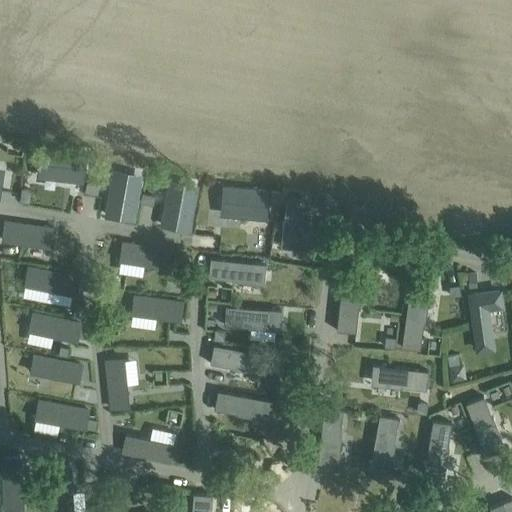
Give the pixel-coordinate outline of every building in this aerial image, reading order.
[(46,148),(43,178),(82,182),(86,152),(46,148)] [(111,176),(104,215),(134,220),(141,181),(111,176)] [(86,183),(84,192),(97,194),(99,186),(86,183)] [(229,186),(226,215),(265,219),(268,189),(229,186)] [(167,187),(160,225),(189,230),(196,192),(167,187)] [(21,188),(20,201),(29,202),(30,189),(21,188)] [(271,190),(270,203),(279,204),(280,191),(271,190)] [(316,193),(315,203),(326,205),(327,194),(316,193)] [(142,194),(140,202),(153,205),(155,196),(142,194)] [(285,209),(280,248),(296,250),(297,246),(303,247),(308,212),(285,209)] [(6,220),(3,241),(50,248),(53,227),(6,220)] [(123,241),(120,261),(167,268),(170,249),(123,241)] [(210,257),(208,275),(261,281),(263,263),(210,257)] [(29,268),(26,287),(75,296),(79,277),(29,268)] [(476,272),(467,273),(468,285),(477,285),(476,272)] [(342,280),(337,329),(354,331),(359,282),(342,280)] [(459,285),(450,287),(451,296),(461,295),(459,285)] [(497,293),(466,297),(474,352),(490,350),(485,311),(499,309),(497,293)] [(135,294),(132,314),(179,320),(182,300),(135,294)] [(408,295),(401,346),(419,349),(426,298),(408,295)] [(75,304),(73,314),(83,316),(85,306),(75,304)] [(225,305),(224,323),(277,327),(278,309),(225,305)] [(33,313),(29,331),(75,341),(79,323),(33,313)] [(215,330),(214,340),(224,340),(224,330),(215,330)] [(386,337),(385,347),(394,348),(396,338),(386,337)] [(213,343),(210,362),(263,371),(266,353),(213,343)] [(60,346),(59,354),(66,356),(68,347),(60,346)] [(458,354),(445,356),(450,382),(466,379),(463,363),(460,364),(458,354)] [(34,355),(30,373),(77,383),(80,365),(34,355)] [(123,358),(104,360),(110,410),(128,408),(123,358)] [(376,364),(374,382),(426,389),(428,370),(376,364)] [(217,390),(214,408),(237,412),(237,414),(269,420),(272,400),(217,390)] [(481,396),(465,403),(485,453),(502,446),(481,396)] [(39,400),(35,420),(84,429),(88,409),(39,400)] [(418,402),(417,412),(426,414),(428,404),(418,402)] [(324,409),(319,464),(338,466),(343,411),(324,409)] [(379,414),(370,467),(389,470),(397,417),(379,414)] [(87,419),(86,428),(95,430),(97,421),(87,419)] [(432,420),(423,472),(441,475),(450,423),(432,420)] [(124,435),(120,453),(168,463),(172,446),(124,435)] [(20,458),(0,458),(0,482),(1,511),(22,510),(20,458)] [(72,511),(69,466),(47,468),(50,511),(72,511)] [(193,492),(191,511),(210,511),(212,493),(193,492)] [(184,511),(177,493),(161,499),(165,511),(184,511)] [(511,511),(511,496),(488,505),(491,511),(511,511)]
